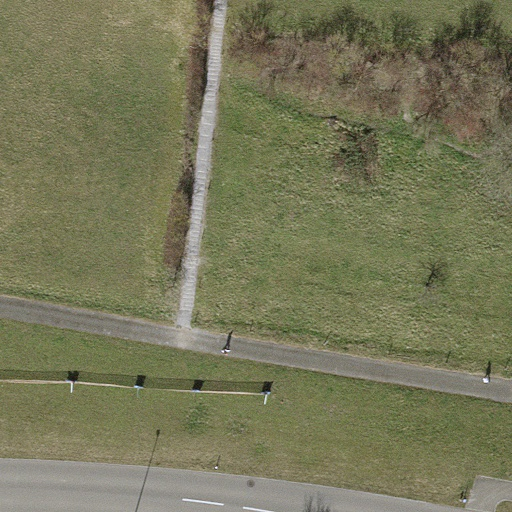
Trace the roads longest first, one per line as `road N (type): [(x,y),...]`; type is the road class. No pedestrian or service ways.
road 1 (track): [(0,304),(198,344),(511,390)]
road 2 (residential): [(0,502),(210,511)]
